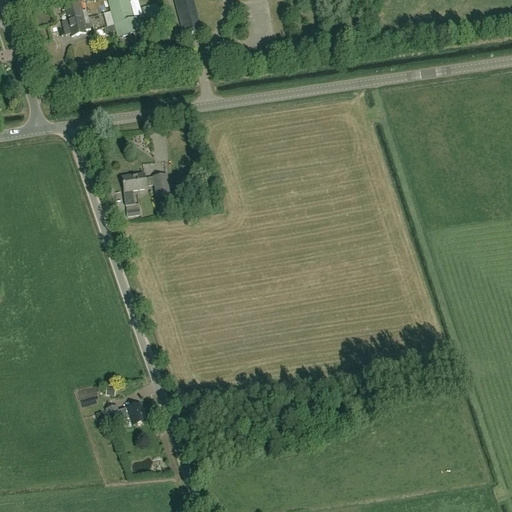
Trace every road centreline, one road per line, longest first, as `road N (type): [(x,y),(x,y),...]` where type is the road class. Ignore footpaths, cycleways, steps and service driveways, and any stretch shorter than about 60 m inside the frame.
road 1 (tertiary): [(69,126),(511,62)]
road 2 (unclassified): [(201,511),(69,126)]
road 3 (unclassified): [(38,130),(2,0)]
